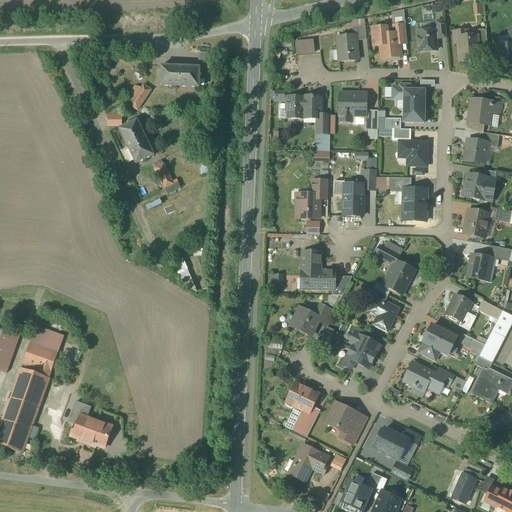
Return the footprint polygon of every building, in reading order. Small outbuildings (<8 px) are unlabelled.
[(445,22),(437,23),(438,39),(446,38),(445,22)] [(405,26),(392,28),(393,35),(398,35),(399,45),(407,44),(405,26)] [(365,27),(352,28),(353,36),(356,36),(357,42),(366,41),(365,27)] [(392,28),(372,30),(373,47),(381,46),(382,59),(400,57),(399,45),(398,35),(393,35),(392,28)] [(435,31),(418,33),(418,38),(417,39),(418,45),(419,46),(420,52),(437,51),(435,31)] [(477,36),(469,37),(468,31),(453,33),(454,44),(458,44),(460,62),(479,60),(479,49),(477,36)] [(486,31),(476,32),(477,36),(479,49),(488,48),(486,31)] [(353,36),(337,37),(339,63),(358,61),(357,42),(356,36),(353,36)] [(511,45),(498,47),(499,57),(497,59),(498,64),(500,65),(500,68),(511,66),(511,45)] [(200,68),(161,67),(160,87),(199,88),(200,68)] [(143,86),(130,106),(137,111),(151,91),(143,86)] [(392,100),(404,101),(403,124),(424,124),(424,91),(410,91),(410,86),(399,86),(399,88),(392,88),(392,100)] [(366,95),(339,95),(339,116),(340,116),(340,123),(351,123),(351,116),(366,116),(366,95)] [(321,98),(303,97),(303,99),(303,120),(317,120),(321,120),(321,116),(321,98)] [(303,120),(303,99),(288,98),(288,108),(286,108),(286,119),(303,120)] [(492,104),(472,102),(470,122),(484,124),(489,125),(491,114),(498,115),(500,106),(492,105),(492,104)] [(378,113),(368,112),(368,135),(378,136),(378,113)] [(330,116),(321,116),(321,120),(317,120),(317,135),(329,135),(330,116)] [(401,119),(385,119),(385,130),(394,130),(401,130),(401,119)] [(154,156),(137,121),(119,130),(136,165),(154,156)] [(484,124),(470,122),(468,121),(467,132),(482,134),(483,134),(484,124)] [(401,130),(394,130),(394,140),(410,140),(410,130),(401,130)] [(500,136),(483,134),(482,134),(481,142),(488,143),(487,147),(498,148),(500,136)] [(481,142),(468,140),(465,161),(484,164),(487,147),(488,143),(481,142)] [(427,143),(399,143),(399,154),(408,154),(407,167),(427,167),(427,143)] [(173,185),(164,165),(155,169),(165,189),(173,185)] [(496,173),(483,171),(482,177),(494,180),(496,173)] [(377,173),(362,172),(362,191),(376,191),(377,173)] [(482,177),(467,175),(465,184),(466,185),(464,197),(463,197),(484,201),(486,193),(492,194),(494,180),(482,177)] [(411,179),(390,179),(390,193),(406,193),(406,190),(411,190),(411,179)] [(328,182),(313,182),(312,196),(320,196),(319,200),(328,200),(328,182)] [(411,190),(406,190),(406,193),(406,203),(404,203),(404,215),(426,215),(426,202),(425,202),(425,191),(426,191),(426,190),(411,190)] [(312,196),(305,195),(305,199),(297,199),(297,207),(296,207),(296,219),(319,220),(319,200),(320,196),(312,196)] [(363,197),(344,196),(344,217),(362,217),(363,197)] [(511,213),(511,212),(490,208),(489,215),(488,220),(510,224),(511,213)] [(489,215),(468,211),(463,235),(484,239),(488,220),(489,215)] [(511,251),(491,247),(489,256),(509,260),(511,251)] [(320,254),(302,254),(302,280),(306,281),(306,290),(332,290),(334,290),(334,277),(334,272),(320,272),(320,254)] [(493,259),(471,255),(467,278),(488,282),(493,259)] [(415,271),(395,262),(383,286),(402,296),(415,271)] [(352,278),(334,277),(334,290),(332,290),(332,296),(342,297),(352,278)] [(388,297),(374,290),(370,296),(375,298),(376,298),(385,303),(388,297)] [(472,303),(455,295),(445,316),(461,323),(460,326),(469,331),(475,318),(467,314),(472,303)] [(385,303),(376,298),(375,298),(370,310),(379,315),(373,326),(387,333),(399,310),(385,303)] [(503,312),(482,302),(479,309),(498,320),(503,312)] [(333,311),(320,305),(315,316),(318,318),(317,321),(326,326),(333,311)] [(315,316),(300,309),(291,327),(303,333),(303,334),(306,335),(307,335),(311,337),(315,329),(314,326),(317,321),(318,318),(315,316)] [(498,320),(479,357),(492,364),(511,327),(511,316),(503,312),(498,320)] [(367,333),(352,326),(347,336),(354,339),(356,335),(364,339),(367,333)] [(457,339),(432,327),(428,333),(429,334),(425,343),(424,342),(423,343),(425,344),(420,353),(435,360),(439,351),(448,356),(457,339)] [(64,338),(36,328),(30,345),(58,355),(64,338)] [(477,342),(462,334),(458,343),(473,351),(477,342)] [(364,339),(356,335),(354,339),(351,344),(358,348),(356,353),(359,355),(355,362),(352,361),(351,361),(368,370),(373,361),(372,360),(375,354),(376,354),(380,347),(364,339)] [(30,345),(23,363),(21,369),(4,416),(32,425),(58,355),(30,345)] [(492,364),(479,357),(475,366),(483,370),(488,372),(492,364)] [(433,374),(413,364),(404,382),(416,388),(417,386),(425,390),(424,392),(433,374)] [(453,377),(439,369),(436,376),(450,383),(453,377)] [(494,375),(488,372),(483,370),(471,395),(490,403),(498,387),(509,393),(511,387),(511,381),(495,373),(494,375)] [(319,395),(296,384),(286,403),(308,414),(309,414),(313,407),(319,395)] [(357,414),(337,405),(327,424),(343,432),(340,439),(353,445),(363,427),(353,422),(357,414)] [(308,414),(298,434),(307,438),(320,411),(313,407),(309,414),(308,414)] [(32,425),(4,416),(0,428),(0,445),(22,454),(32,425)] [(112,428),(81,417),(78,425),(75,424),(71,437),(86,442),(85,444),(95,447),(96,446),(104,449),(112,428)] [(386,429),(376,449),(400,461),(410,441),(386,429)] [(328,458),(303,446),(289,475),(305,483),(312,469),(323,475),(327,468),(324,467),(328,458)] [(414,472),(398,465),(393,475),(409,482),(414,472)] [(476,480),(462,475),(452,500),(466,506),(476,480)] [(339,508),(347,511),(365,511),(374,492),(351,481),(339,508)] [(402,501),(382,493),(378,504),(397,511),(402,501)]
